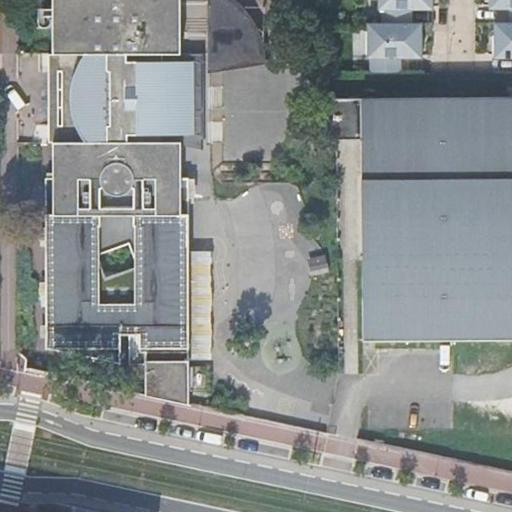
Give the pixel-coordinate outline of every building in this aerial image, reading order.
[(50,0),(51,55),(76,55),(76,71),(60,71),(60,126),(74,127),(74,143),(51,143),(52,180),(44,180),(46,327),(63,326),(63,336),(63,337),(63,338),(63,340),(64,341),(65,342),(66,342),(67,343),(68,344),(69,344),(103,350),(104,351),(106,351),(107,351),(108,350),(110,350),(111,349),(112,348),(113,347),(113,345),(113,344),(120,313),(148,317),(144,334),(144,335),(144,336),(144,337),(145,338),(145,339),(146,339),(147,340),(148,340),(170,340),(170,326),(189,325),(188,178),(180,178),(180,145),(180,135),(188,135),(187,61),(161,61),(161,54),(180,54),(179,0),(50,0)] [(205,0),(207,73),(264,64),(265,55),(263,47),(261,40),(251,23),(239,8),(230,0),(205,0)] [(378,0),(378,15),(380,15),(380,26),(412,26),(412,15),(433,15),(433,0),(378,0)] [(511,0),(490,0),(490,14),(509,14),(509,25),(511,24),(511,0)] [(380,26),(368,26),(368,64),(370,64),(370,74),(401,75),(402,64),(423,64),(423,26),(412,26),(380,26)] [(511,26),(496,26),(495,64),(511,64),(511,26)] [(188,135),(188,147),(203,150),(202,54),(180,54),(180,56),(187,56),(187,61),(188,135)] [(76,55),(51,55),(46,55),(47,144),(51,143),(74,143),(74,127),(60,126),(57,126),(56,71),(60,71),(76,71),(76,55)] [(511,95),(321,98),(322,140),(333,140),(335,260),(360,259),(361,340),(511,337),(511,95)] [(180,145),(188,147),(188,135),(180,135),(180,145)] [(190,361),(189,325),(170,326),(170,340),(148,340),(147,340),(146,339),(145,339),(145,338),(144,337),(144,336),(144,335),(144,334),(148,317),(120,313),(113,344),(113,345),(113,347),(112,348),(111,349),(110,350),(108,350),(107,351),(106,351),(104,351),(103,350),(69,344),(68,344),(67,343),(66,342),(65,342),(64,341),(63,340),(63,338),(63,337),(63,336),(63,326),(46,327),(46,350),(119,364),(119,335),(129,334),(129,344),(137,344),(138,353),(144,353),(144,361),(190,361)] [(144,361),(144,395),(162,398),(162,394),(190,394),(190,388),(190,367),(190,361),(144,361)] [(162,398),(190,404),(190,394),(162,394),(162,398)]
